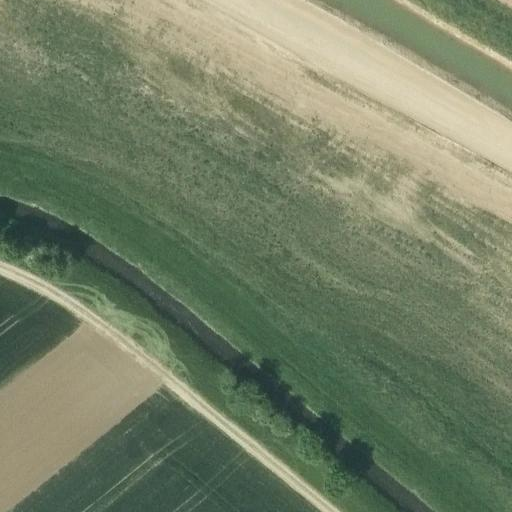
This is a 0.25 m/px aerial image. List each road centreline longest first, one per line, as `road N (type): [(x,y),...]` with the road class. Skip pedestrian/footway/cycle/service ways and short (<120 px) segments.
road 1 (track): [(0,280),(75,312),(326,511)]
road 2 (track): [(511,168),(202,0)]
